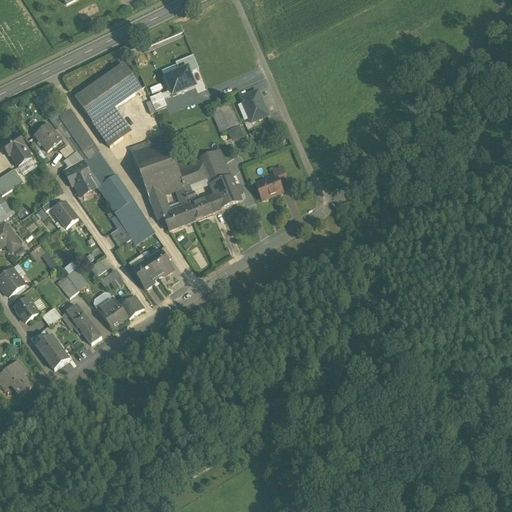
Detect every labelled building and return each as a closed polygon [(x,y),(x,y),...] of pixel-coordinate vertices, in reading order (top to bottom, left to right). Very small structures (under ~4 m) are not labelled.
[(198,71),(192,58),(176,64),(180,73),(188,70),(190,74),(198,71)] [(164,75),(175,70),(173,65),(162,69),(164,75)] [(124,67),(75,102),(93,126),(114,111),(142,92),(124,67)] [(164,79),(172,98),(196,89),(190,74),(188,70),(180,73),(164,79)] [(257,93),(241,100),(251,125),(268,118),(257,93)] [(161,95),(150,100),(156,113),(167,108),(161,95)] [(239,127),(229,104),(210,112),(220,135),(239,127)] [(114,111),(93,126),(110,150),(131,135),(114,111)] [(100,155),(71,113),(52,125),(82,163),(84,166),(99,155),(100,155)] [(49,128),(35,139),(48,155),(62,144),(49,128)] [(17,137),(1,147),(9,160),(11,159),(18,170),(32,161),(24,150),(26,149),(17,137)] [(164,138),(129,150),(132,157),(167,144),(164,138)] [(167,144),(132,157),(143,185),(163,178),(178,173),(176,169),(167,144)] [(69,147),(60,154),(67,164),(76,156),(69,147)] [(220,152),(200,161),(208,180),(210,187),(230,178),(220,152)] [(99,155),(84,166),(91,179),(98,191),(116,179),(99,155)] [(200,161),(176,169),(178,173),(183,189),(189,187),(208,180),(200,161)] [(82,163),(70,170),(64,174),(72,190),(75,188),(80,198),(96,190),(91,179),(84,166),(82,163)] [(281,171),(273,174),(275,180),(276,180),(278,186),(286,183),(281,171)] [(14,173),(1,181),(10,194),(23,186),(14,173)] [(178,173),(163,178),(169,194),(176,191),(183,189),(178,173)] [(163,178),(143,185),(149,200),(162,196),(169,194),(163,178)] [(230,178),(210,187),(216,199),(215,199),(220,212),(221,211),(221,212),(231,207),(240,203),(238,197),(239,196),(241,195),(241,193),(241,192),(240,189),(238,188),(235,189),(230,178)] [(116,179),(98,191),(109,209),(115,217),(134,204),(116,179)] [(275,180),(256,188),(262,203),(282,195),(278,186),(276,180),(275,180)] [(197,206),(189,187),(183,189),(190,209),(197,206)] [(183,189),(176,191),(181,206),(183,212),(190,209),(183,189)] [(162,196),(149,200),(158,223),(164,221),(164,220),(170,218),(169,214),(165,203),(164,203),(162,196)] [(215,199),(208,202),(213,215),(220,212),(215,199)] [(54,202),(43,210),(46,215),(58,206),(54,202)] [(190,209),(196,224),(213,217),(213,215),(208,202),(197,206),(190,209)] [(0,207),(0,226),(15,215),(6,204),(0,207)] [(134,204),(115,217),(130,240),(149,227),(134,204)] [(65,206),(54,215),(66,231),(78,222),(65,206)] [(183,212),(172,216),(172,217),(170,218),(164,220),(164,221),(169,234),(178,231),(178,230),(196,224),(190,209),(183,212)] [(43,211),(36,215),(40,222),(47,218),(43,211)] [(4,227),(0,230),(0,252),(8,246),(14,254),(21,249),(4,227)] [(149,227),(130,240),(132,242),(135,248),(155,235),(149,227)] [(130,240),(122,229),(111,237),(120,250),(132,242),(130,240)] [(34,262),(44,254),(38,247),(28,255),(34,262)] [(172,260),(165,249),(160,253),(167,264),(172,260)] [(160,253),(145,262),(147,265),(158,281),(164,278),(165,279),(173,273),(167,264),(160,253)] [(97,262),(88,270),(96,279),(105,271),(97,262)] [(147,265),(134,274),(146,292),(154,286),(153,285),(158,281),(147,265)] [(75,271),(66,278),(77,291),(85,284),(75,271)] [(13,272),(0,281),(0,288),(9,300),(25,288),(13,272)] [(106,273),(97,280),(101,284),(110,278),(106,273)] [(77,291),(66,278),(57,285),(70,301),(79,294),(77,291)] [(134,299),(119,310),(128,322),(143,312),(134,299)] [(112,300),(96,310),(113,333),(128,322),(119,310),(112,300)] [(28,301),(15,310),(26,325),(39,316),(28,301)] [(102,341),(77,308),(67,316),(82,335),(92,348),(102,341)] [(48,328),(60,319),(53,309),(40,318),(48,328)] [(67,316),(66,315),(61,319),(72,332),(74,331),(79,338),(82,335),(67,316)] [(37,331),(28,338),(31,342),(40,336),(37,331)] [(40,336),(31,342),(37,349),(48,341),(43,334),(40,336)] [(57,346),(51,339),(48,341),(37,349),(55,373),(69,363),(63,355),(66,352),(60,344),(57,346)] [(3,376),(0,377),(0,387),(5,394),(13,388),(16,392),(14,394),(20,401),(34,389),(24,377),(26,375),(17,364),(3,376)]
